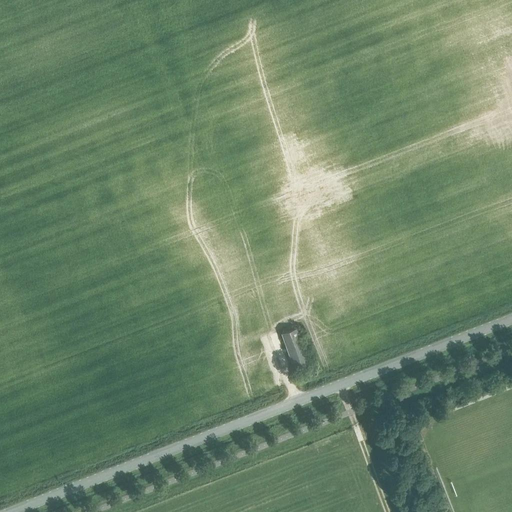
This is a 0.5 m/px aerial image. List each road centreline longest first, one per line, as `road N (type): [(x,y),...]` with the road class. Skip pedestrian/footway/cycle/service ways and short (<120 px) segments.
road 1 (tertiary): [(12,511),(511,320)]
road 2 (track): [(388,511),(340,387)]
